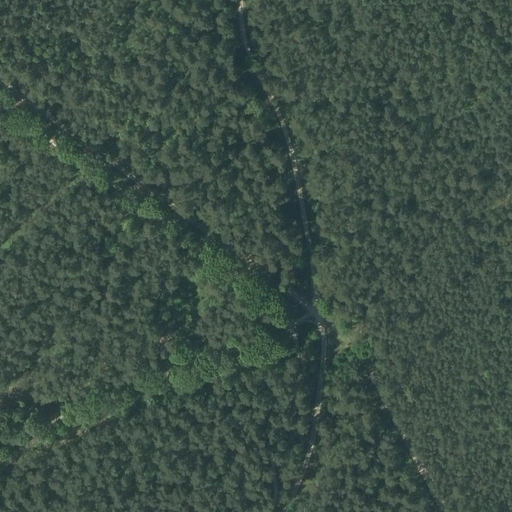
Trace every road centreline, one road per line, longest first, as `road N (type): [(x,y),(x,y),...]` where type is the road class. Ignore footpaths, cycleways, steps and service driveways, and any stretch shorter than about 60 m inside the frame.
road 1 (track): [(318,315),(0,82)]
road 2 (track): [(0,436),(318,315)]
road 3 (track): [(240,0),(243,37),(294,166),(318,315)]
road 4 (track): [(322,337),(356,345),(447,511)]
road 5 (track): [(285,511),(313,435),(318,315)]
